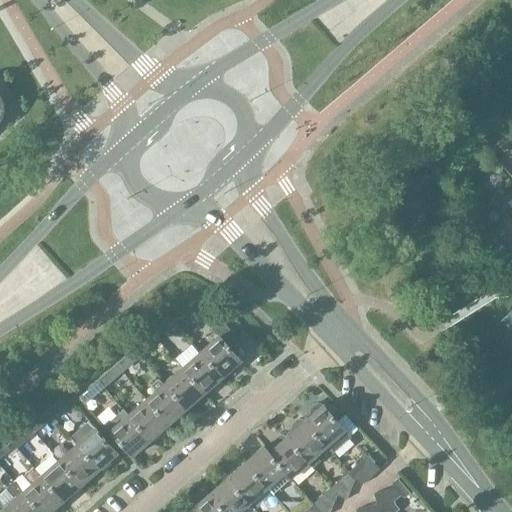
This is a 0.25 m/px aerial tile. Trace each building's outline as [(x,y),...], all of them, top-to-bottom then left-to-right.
[(494,225),(501,219),(494,211),(488,217),(494,225)] [(214,310),(204,318),(213,328),(223,320),(214,310)] [(170,315),(156,327),(158,330),(162,334),(167,330),(171,334),(178,335),(183,330),(176,322),(170,315)] [(220,336),(202,351),(225,377),(243,361),(229,346),(238,338),(223,320),(213,328),(220,336)] [(149,337),(136,349),(142,356),(155,344),(149,337)] [(202,351),(184,367),(207,393),(225,377),(202,351)] [(131,353),(117,365),(123,372),(137,360),(131,353)] [(184,367),(166,383),(188,409),(207,393),(184,367)] [(112,369),(99,380),(105,387),(118,376),(112,369)] [(156,392),(148,399),(170,425),(188,409),(166,383),(161,378),(152,387),(156,392)] [(94,385),(80,396),(86,403),(99,392),(105,387),(99,380),(94,385)] [(61,397),(48,409),(54,416),(67,404),(61,397)] [(148,399),(130,415),(152,440),(170,425),(148,399)] [(305,420),(304,420),(305,421),(328,447),(334,454),(352,438),(324,405),(323,406),(319,405),(316,405),(309,411),(309,416),(305,420)] [(125,409),(106,426),(111,431),(133,457),(152,440),(130,415),(125,409)] [(43,413),(29,425),(35,432),(49,420),(43,413)] [(90,421),(71,437),(78,445),(100,470),(118,454),(97,428),(90,421)] [(291,432),(287,436),(288,437),(310,462),(314,467),(321,461),(316,456),(328,447),(305,421),(304,422),(301,421),(298,421),(291,427),(291,432)] [(25,429),(11,441),(18,448),(31,436),(25,429)] [(273,447),(269,451),(270,452),(287,472),(285,473),(291,479),(310,462),(288,437),(287,438),(283,436),(280,437),(274,442),(273,447)] [(4,442),(0,445),(0,458),(10,449),(4,442)] [(78,445),(60,461),(82,486),(100,470),(78,445)] [(246,463),(268,488),(275,496),(292,481),(291,479),(285,473),(287,472),(270,452),(269,451),(265,447),(246,463)] [(380,469),(367,455),(349,472),(355,479),(355,480),(365,483),(380,469)] [(60,461),(42,476),(64,502),(82,486),(60,461)] [(246,463),(228,479),(250,504),(268,488),(246,463)] [(349,472),(331,488),(337,495),(347,499),(355,480),(355,479),(349,472)] [(42,476),(24,492),(40,511),(59,511),(66,505),(64,502),(42,476)] [(374,494),(377,504),(384,511),(396,511),(401,508),(395,501),(402,495),(406,498),(411,493),(398,478),(394,482),(395,488),(374,494)] [(228,479),(209,495),(224,511),(240,511),(250,504),(228,479)] [(40,511),(24,492),(15,482),(6,490),(0,494),(0,501),(6,508),(8,511),(40,511)] [(331,488),(313,504),(320,511),(330,511),(337,495),(331,488)] [(191,511),(224,511),(209,495),(191,511)]
